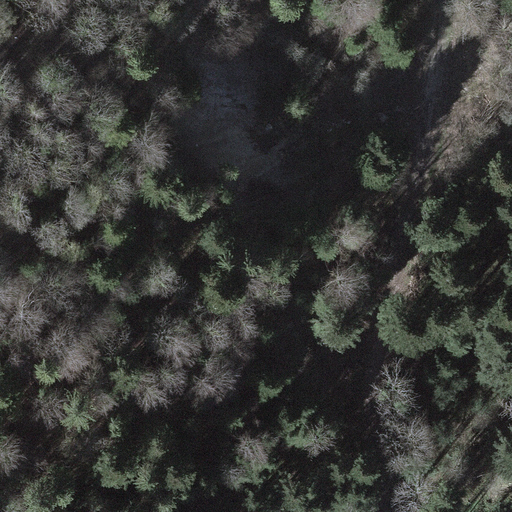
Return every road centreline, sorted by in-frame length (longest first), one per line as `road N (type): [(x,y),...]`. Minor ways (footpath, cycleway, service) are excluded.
road 1 (track): [(442,0),(417,181),(375,381),(385,511)]
road 2 (track): [(0,121),(14,0)]
